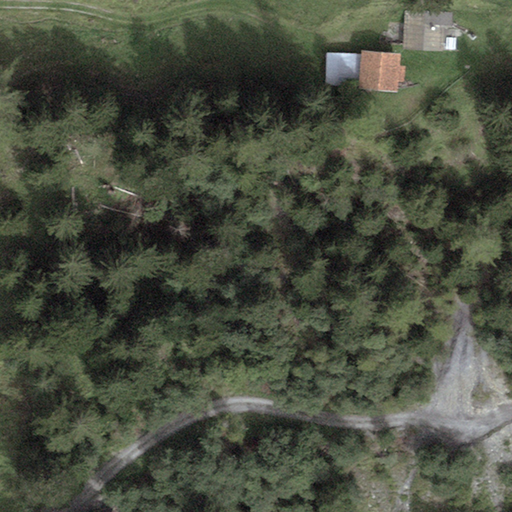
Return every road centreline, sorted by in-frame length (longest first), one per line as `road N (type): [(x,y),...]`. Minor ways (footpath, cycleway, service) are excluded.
road 1 (track): [(57,511),(154,438),(242,406),(471,425),(511,411)]
road 2 (track): [(0,3),(137,19),(229,5),(306,36),(450,66)]
